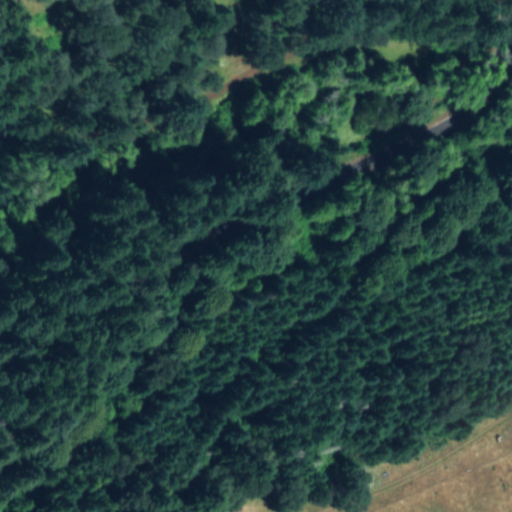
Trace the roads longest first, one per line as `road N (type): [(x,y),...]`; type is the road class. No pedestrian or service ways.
road 1 (residential): [(0,461),(41,433),(133,337),(171,264),(194,240),(265,202),(451,131),(478,110),(504,55),(507,0)]
road 2 (track): [(331,511),(450,461),(511,420)]
